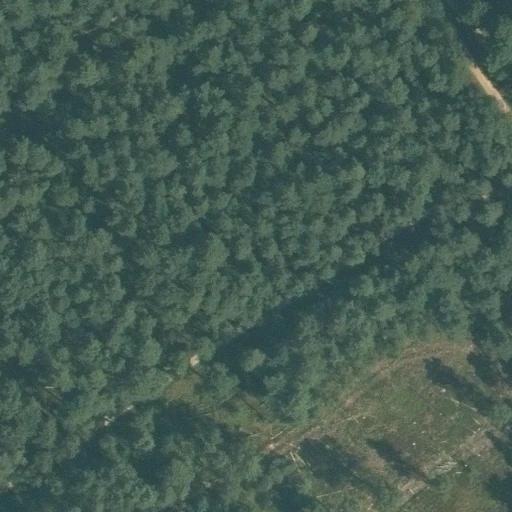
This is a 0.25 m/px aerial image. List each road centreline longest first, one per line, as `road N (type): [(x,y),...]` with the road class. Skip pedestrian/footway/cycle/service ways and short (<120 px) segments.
road 1 (track): [(511,174),(442,203),(305,281),(0,482)]
road 2 (track): [(511,112),(428,0)]
